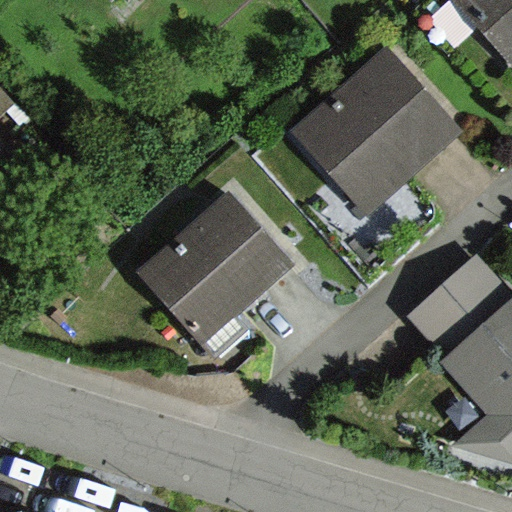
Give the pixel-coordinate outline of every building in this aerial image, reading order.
[(139,0),(117,0),(129,11),(139,0)] [(511,0),(448,0),(511,71),(511,0)] [(463,140),(386,53),(290,138),(367,225),(463,140)] [(0,116),(13,105),(0,91),(0,116)] [(0,188),(19,173),(0,149),(0,188)] [(295,274),(229,198),(135,279),(210,365),(249,331),(241,321),(295,274)] [(456,452),(511,466),(511,298),(479,262),(414,322),(451,363),(444,369),(491,420),(456,452)]
